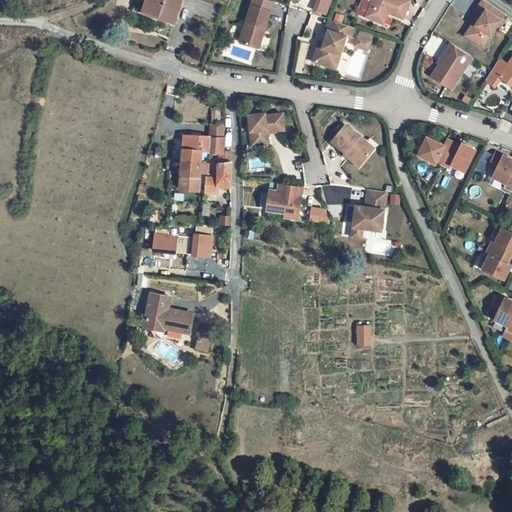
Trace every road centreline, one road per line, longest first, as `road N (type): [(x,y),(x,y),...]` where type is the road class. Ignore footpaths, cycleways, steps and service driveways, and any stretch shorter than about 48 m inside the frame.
road 1 (unknown): [(225,82),(235,224),(231,399)]
road 2 (residential): [(282,92),(193,76),(40,23),(0,24)]
road 3 (residential): [(444,0),(397,110)]
